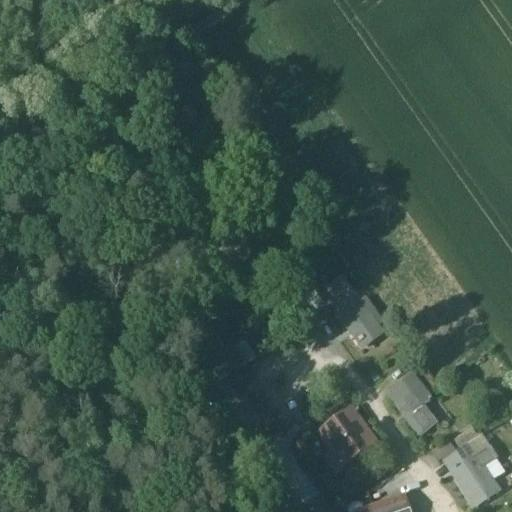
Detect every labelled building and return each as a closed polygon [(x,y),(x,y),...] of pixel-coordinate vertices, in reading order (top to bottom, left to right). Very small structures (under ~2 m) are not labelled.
[(214,224),(214,223),(208,224),(211,244),(223,243),(222,233),(225,233),(223,220),(219,219),(219,222),(214,224)] [(246,223),(223,220),(225,233),(247,231),(246,223)] [(225,233),(222,233),(223,243),(225,263),(244,261),(242,241),(248,240),(247,231),(225,233)] [(318,297),(317,298),(324,308),(326,312),(332,308),(358,345),(361,343),(361,344),(364,342),(368,347),(383,336),(343,279),(318,297)] [(318,297),(312,290),(299,299),(312,317),(324,308),(317,298),(318,297)] [(299,299),(286,309),(299,327),(312,317),(299,299)] [(214,336),(202,345),(213,359),(225,351),(214,336)] [(213,359),(206,365),(217,381),(222,377),(235,367),(239,372),(247,365),(235,349),(228,355),(225,351),(213,359)] [(217,381),(205,390),(209,396),(206,398),(220,418),(236,406),(223,389),(228,386),(225,382),(222,377),(217,381)] [(431,401),(417,382),(413,385),(409,379),(392,392),(401,404),(397,407),(419,438),(435,426),(422,408),(431,401)] [(236,406),(220,418),(225,415),(237,431),(253,419),(243,405),(244,404),(243,403),(242,403),(241,402),(240,402),(229,387),(230,386),(226,382),(225,382),(228,386),(223,389),(236,406)] [(372,441),(351,412),(321,434),(333,452),(342,463),(372,441)] [(479,440),(466,448),(472,457),(470,457),(473,461),(457,471),(456,470),(455,471),(456,473),(452,475),(475,510),(511,486),(485,447),(484,448),(479,440)] [(448,444),(432,454),(438,463),(454,453),(448,444)] [(333,452),(325,458),(336,474),(345,468),(342,463),(333,452)] [(283,455),(262,470),(268,478),(273,475),(285,491),(301,480),(283,455)] [(409,511),(404,498),(359,511),(409,511)]
